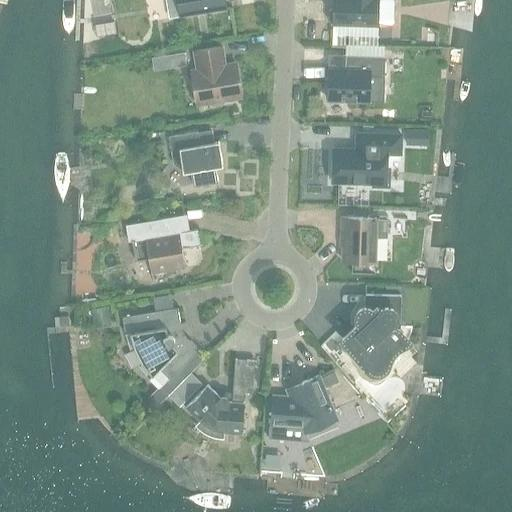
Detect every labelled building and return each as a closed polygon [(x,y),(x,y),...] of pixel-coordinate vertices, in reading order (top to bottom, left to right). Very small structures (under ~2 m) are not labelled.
[(100,0),(101,14),(118,13),(117,0),(100,0)] [(182,0),(185,16),(226,9),(224,0),(182,0)] [(333,0),(333,25),(377,26),(377,23),(391,24),(391,0),(333,0)] [(221,46),(195,51),(198,70),(191,72),(196,104),(211,101),(214,104),(221,102),(223,99),(241,96),(236,64),(223,66),(222,59),(223,59),(221,46)] [(185,52),(169,55),(171,67),(187,65),(185,52)] [(329,68),(328,100),(369,102),(383,102),(384,77),(385,57),(344,56),(344,69),(329,68)] [(407,128),(406,143),(418,143),(418,128),(407,128)] [(183,170),(183,171),(190,169),(193,185),(218,181),(215,165),(222,164),(219,142),(200,145),(197,131),(169,136),(173,164),(183,170)] [(333,148),(332,182),(371,183),(374,186),(382,186),(389,181),(389,172),(386,169),(387,153),(400,154),(401,134),(356,133),(356,149),(333,148)] [(391,206),(391,214),(414,213),(414,205),(391,206)] [(343,236),(342,261),(375,262),(376,238),(387,238),(388,220),(377,219),(377,218),(341,217),(341,236),(343,236)] [(162,219),(125,225),(128,241),(132,241),(136,261),(149,259),(151,273),(185,267),(182,248),(200,245),(198,229),(165,235),(162,219)] [(102,288),(104,233),(85,233),(83,288),(102,288)] [(349,331),(343,337),(365,363),(369,367),(377,360),(395,343),(390,337),(400,327),(401,295),(365,294),(365,307),(364,308),(363,308),(363,309),(362,309),(362,310),(361,311),(361,312),(360,313),(360,314),(360,315),(361,316),(361,317),(362,318),(362,319),(349,331)] [(107,306),(91,309),(93,324),(110,321),(107,306)] [(177,307),(122,317),(125,335),(130,334),(134,349),(142,363),(151,374),(148,378),(158,387),(149,396),(158,404),(203,358),(197,351),(199,349),(188,338),(184,342),(180,337),(177,332),(175,326),(180,325),(177,307)] [(329,343),(344,336),(335,317),(320,325),(329,343)] [(199,421),(200,419),(203,423),(207,426),(211,428),(215,429),(220,430),(224,430),(224,433),(242,434),(244,402),(243,402),(244,392),(252,393),(254,360),(235,359),(232,401),(228,401),(228,400),(228,399),(227,399),(226,397),(225,397),(224,396),(223,396),(222,397),(220,397),(207,384),(185,407),(199,421)] [(273,396),(271,425),(303,428),(305,432),(323,425),(333,412),(323,388),(340,381),(335,370),(319,377),(318,375),(302,382),(291,397),(273,396)] [(188,377),(179,386),(188,396),(197,387),(188,377)]
